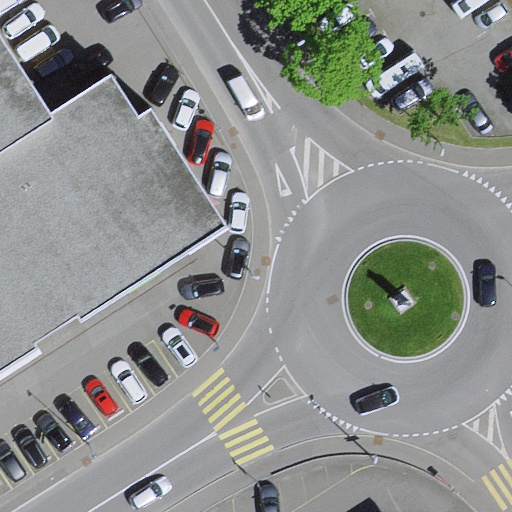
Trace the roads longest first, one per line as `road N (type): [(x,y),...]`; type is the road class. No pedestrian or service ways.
road 1 (unclassified): [(208,0),(344,213)]
road 2 (tertiary): [(194,445),(366,400)]
road 3 (tertiary): [(301,312),(194,445)]
road 4 (tertiary): [(194,445),(91,511)]
road 5 (tertiary): [(461,206),(395,193),(344,213)]
